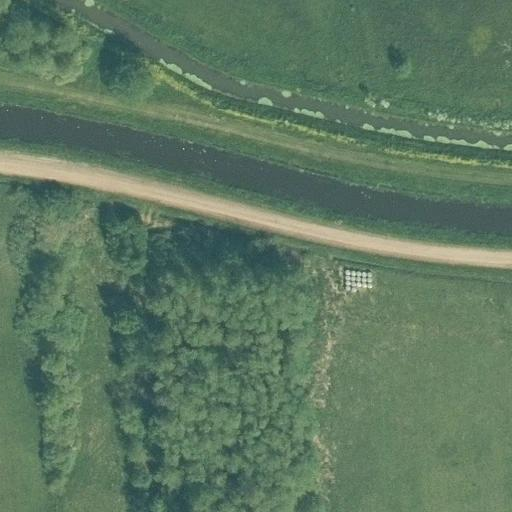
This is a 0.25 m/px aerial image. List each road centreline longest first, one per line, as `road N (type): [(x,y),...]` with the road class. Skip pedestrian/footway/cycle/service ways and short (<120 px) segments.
road 1 (track): [(0,161),(96,175),(337,236),(511,257)]
road 2 (track): [(0,83),(99,97),(418,170),(511,178)]
